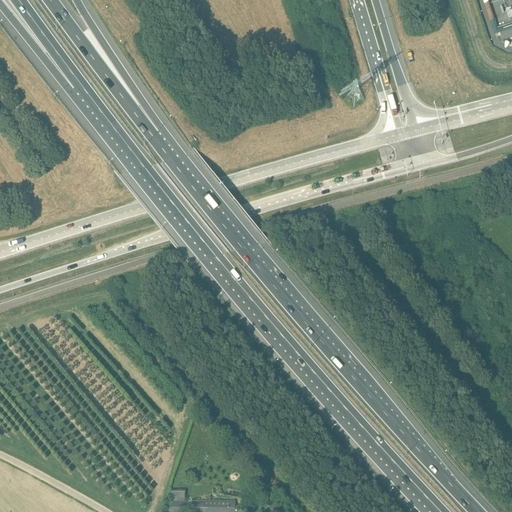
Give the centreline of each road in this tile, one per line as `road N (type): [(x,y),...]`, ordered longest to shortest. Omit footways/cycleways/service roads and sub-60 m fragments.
road 1 (motorway): [(80,84),(311,372),(441,511)]
road 2 (motorway): [(474,511),(150,134)]
road 3 (primary): [(0,290),(415,167)]
road 4 (primary): [(396,135),(0,253)]
road 5 (motorway): [(150,134),(46,0)]
road 6 (motorway): [(150,134),(77,0)]
road 7 (motorway): [(357,0),(396,135)]
road 8 (motorway): [(414,131),(375,0)]
